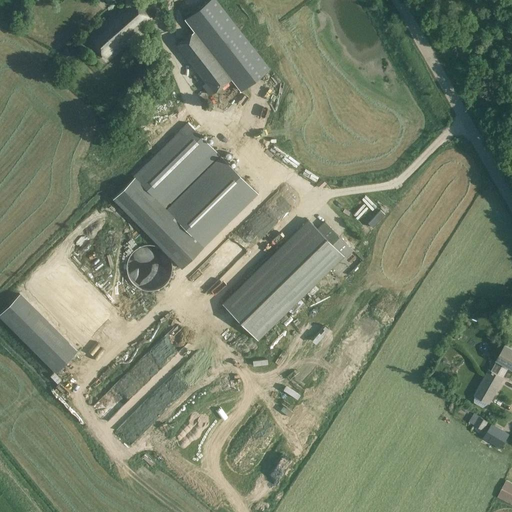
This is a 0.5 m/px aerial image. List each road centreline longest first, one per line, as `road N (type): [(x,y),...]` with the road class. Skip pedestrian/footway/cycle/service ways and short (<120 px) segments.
road 1 (unclassified): [(467,117),(395,186),(323,195)]
road 2 (unclassified): [(467,117),(402,0)]
